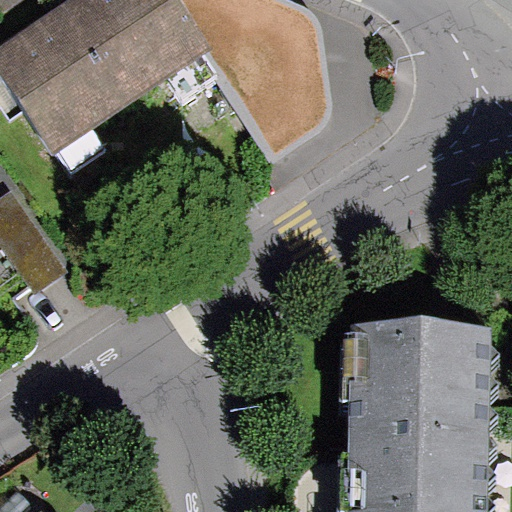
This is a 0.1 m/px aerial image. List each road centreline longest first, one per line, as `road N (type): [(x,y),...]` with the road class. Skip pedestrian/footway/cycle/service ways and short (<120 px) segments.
road 1 (residential): [(500,133),(400,178),(139,352)]
road 2 (residential): [(500,133),(372,0)]
road 3 (residential): [(139,352),(185,446),(189,511)]
road 4 (residential): [(139,352),(0,440)]
